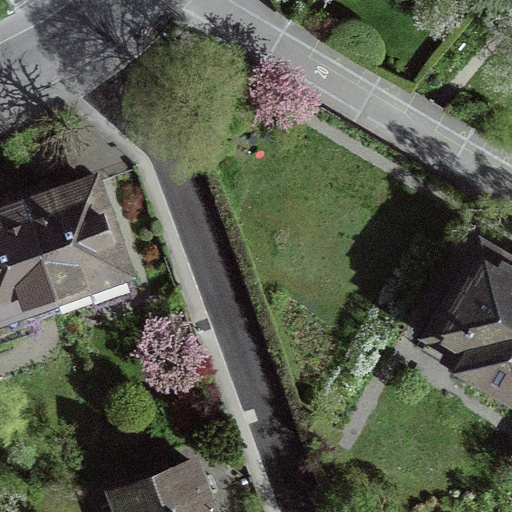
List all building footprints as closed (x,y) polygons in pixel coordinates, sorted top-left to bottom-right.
[(261,97),(272,78),(210,41),(192,57),(261,97)] [(77,162),(68,135),(25,150),(34,177),(77,162)] [(54,292),(60,307),(91,296),(85,281),(122,268),(92,183),(52,197),(48,184),(19,194),(24,207),(54,292)] [(0,311),(22,304),(28,319),(60,307),(54,292),(24,207),(19,194),(0,200),(0,311)] [(511,388),(511,265),(482,248),(433,330),(459,346),(454,354),(511,388)] [(210,511),(192,463),(115,491),(122,511),(210,511)]
